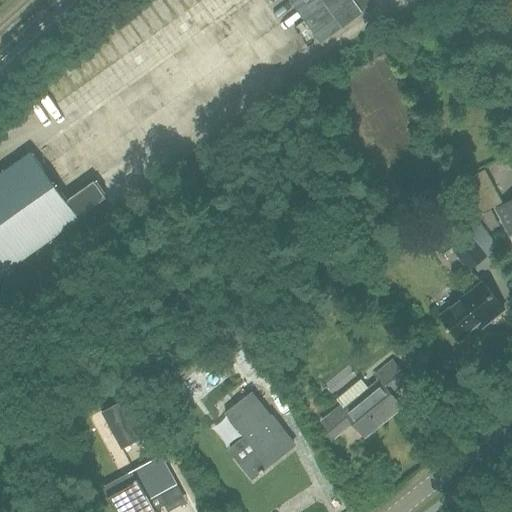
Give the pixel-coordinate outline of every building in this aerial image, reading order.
[(214,0),(222,13),(233,7),(228,0),(214,0)] [(291,0),(321,41),(363,10),(355,0),(291,0)] [(66,199),(31,150),(0,172),(0,272),(106,196),(94,179),(66,199)] [(476,164),(490,199),(511,189),(511,188),(498,155),(476,164)] [(511,197),(502,203),(494,207),(502,223),(508,234),(511,232),(511,197)] [(472,234),(452,249),(469,270),(489,254),(472,234)] [(335,267),(343,287),(365,278),(356,258),(335,267)] [(493,317),(504,308),(483,281),(441,313),(449,323),(447,325),(455,335),(456,333),(459,337),(490,313),(493,317)] [(232,355),(248,376),(264,364),(247,343),(232,355)] [(390,390),(408,376),(393,359),(376,373),(381,378),(344,408),(342,406),(323,420),(335,434),(353,420),(365,434),(402,405),(390,390)] [(252,476),(295,443),(272,414),(273,413),(254,389),(225,411),(255,449),(240,461),(252,476)] [(101,410),(121,447),(144,434),(124,398),(101,410)] [(109,496),(117,511),(157,511),(150,497),(179,482),(163,453),(131,470),(136,481),(109,496)]
